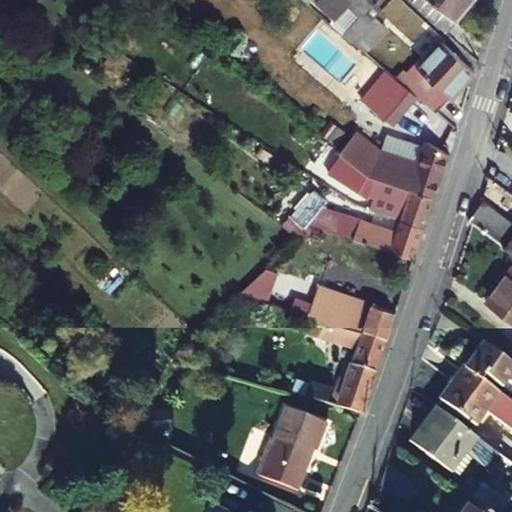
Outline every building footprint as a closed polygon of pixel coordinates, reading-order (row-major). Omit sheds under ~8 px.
[(376,0),(320,0),(317,4),(336,20),(350,6),(361,16),(376,0)] [(473,0),(414,0),(413,1),(446,33),(473,0)] [(360,33),(345,19),(337,28),(352,41),(360,33)] [(474,72),(442,42),(414,74),(410,71),(401,82),(414,93),(437,112),(474,72)] [(390,122),(414,93),(401,82),(384,68),(359,96),(390,122)] [(367,173),(435,196),(450,151),(428,141),(421,163),(379,148),(351,126),(333,146),(342,153),(367,173)] [(407,202),(402,218),(425,225),(435,196),(367,173),(342,153),(333,166),(364,188),(407,202)] [(343,182),(337,191),(357,203),(367,207),(370,198),(343,182)] [(357,203),(337,191),(331,187),(327,193),(344,205),(343,211),(354,214),(357,203)] [(511,222),(483,200),(469,221),(511,253),(511,222)] [(425,225),(402,218),(398,230),(360,218),(359,222),(319,211),(313,223),(414,257),(425,225)] [(511,267),(486,303),(511,322),(511,267)] [(403,289),(379,281),(374,296),(398,305),(403,289)] [(347,287),(330,282),(325,299),(343,304),(347,287)] [(312,322),(385,342),(396,311),(373,303),(367,321),(313,304),(307,319),(312,322)] [(385,342),(312,322),(308,335),(356,349),(341,396),(330,393),(331,389),(310,383),(305,397),(361,413),(385,342)] [(511,366),(480,344),(462,368),(479,380),(484,373),(511,394),(511,393),(511,366)] [(511,404),(479,380),(462,368),(438,401),(474,427),(484,413),(511,433),(511,404)] [(325,423),(282,407),(270,441),(266,440),(253,476),(297,491),(310,459),(306,459),(309,449),(314,451),(325,423)] [(476,439),(432,407),(408,442),(451,474),(464,455),(484,470),(489,464),(511,481),(511,465),(493,452),(476,439)] [(469,500),(485,511),(506,511),(507,511),(468,483),(460,493),(469,500)] [(460,511),(485,511),(469,500),(460,511)]
